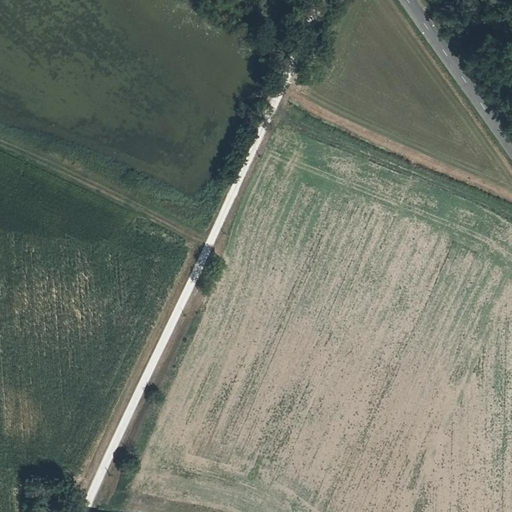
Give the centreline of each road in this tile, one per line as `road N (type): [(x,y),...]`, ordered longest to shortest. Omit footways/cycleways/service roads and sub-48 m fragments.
road 1 (track): [(323,0),(81,511)]
road 2 (tertiary): [(511,152),(407,0)]
